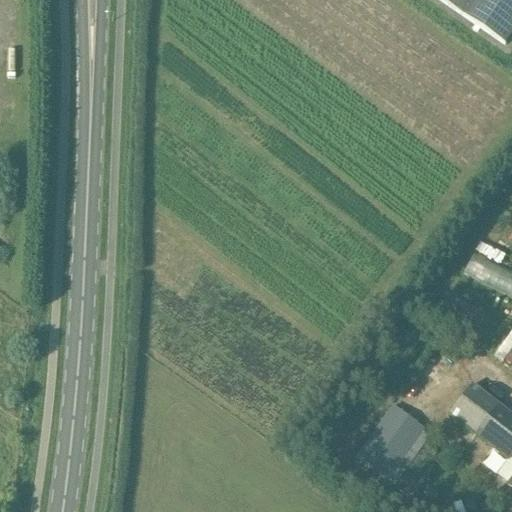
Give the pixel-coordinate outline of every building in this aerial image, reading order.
[(511,37),(511,0),(436,0),(505,47),(511,37)] [(511,273),(497,267),(502,254),(477,243),(463,275),(511,296),(511,273)] [(494,359),(511,366),(511,334),(505,331),(494,359)] [(511,417),(472,385),(447,416),(506,461),(511,454),(511,478),(506,486),(511,490),(511,417)] [(424,430),(393,406),(355,459),(386,483),(424,430)]
